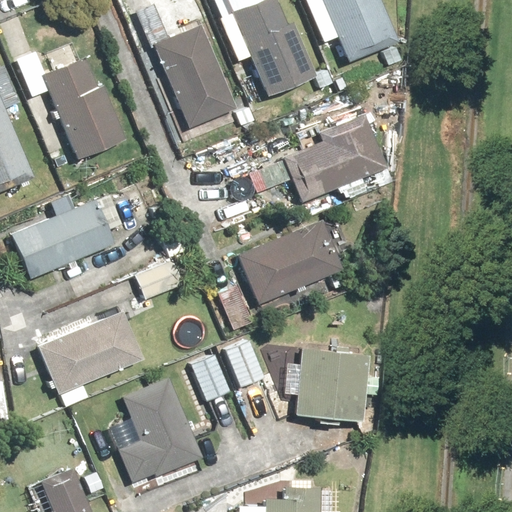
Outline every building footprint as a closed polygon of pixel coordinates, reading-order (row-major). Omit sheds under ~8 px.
[(280,0),(234,0),(228,3),(263,88),(309,69),(280,0)] [(381,0),(318,0),(343,59),(397,37),(381,0)] [(199,17),(150,37),(185,122),(234,102),(199,17)] [(78,47),(32,65),(65,151),(112,133),(78,47)] [(0,183),(23,174),(0,117),(0,114),(19,107),(0,59),(0,183)] [(382,175),(349,108),(306,129),(309,134),(279,148),(276,142),(262,149),(264,152),(235,167),(246,189),(279,173),(291,199),(326,182),(332,194),(359,181),(355,172),(365,168),(371,180),(382,175)] [(94,220),(108,213),(118,242),(147,232),(133,191),(107,199),(105,193),(86,202),(83,193),(0,230),(0,233),(19,275),(102,237),(94,220)] [(332,266),(312,212),(224,245),(245,299),(332,266)] [(177,276),(168,251),(126,267),(135,292),(177,276)] [(238,307),(225,277),(207,284),(220,315),(238,307)] [(129,354),(109,306),(26,340),(45,387),(129,354)] [(236,331),(212,341),(227,374),(250,364),(236,331)] [(359,348),(290,341),(284,406),(349,413),(352,386),(368,388),(370,369),(357,368),(359,348)] [(204,345),(181,355),(195,391),(219,381),(204,345)] [(191,449),(160,370),(112,388),(131,436),(108,445),(120,477),(191,449)] [(81,511),(61,463),(30,476),(42,504),(23,511),(81,511)] [(305,511),(306,481),(270,480),(270,489),(254,489),(254,499),(228,498),(227,511),(305,511)]
